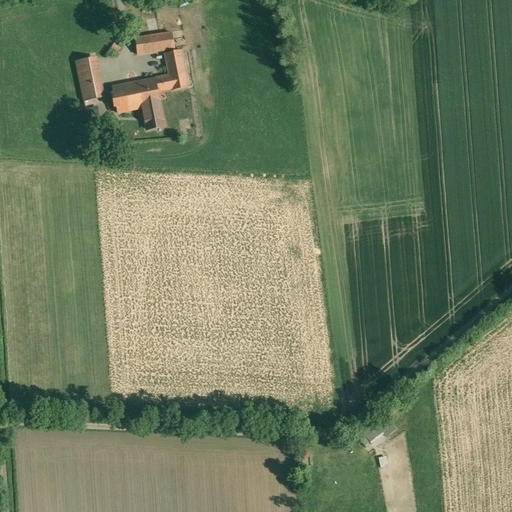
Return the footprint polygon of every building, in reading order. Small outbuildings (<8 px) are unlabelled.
[(171,33),(136,38),(138,55),(174,49),(171,33)] [(181,50),(165,54),(170,76),(172,89),(173,91),(189,87),(181,50)] [(89,59),(76,62),(85,102),(97,99),(89,59)] [(170,76),(160,78),(140,82),(138,83),(143,108),(147,130),(165,126),(158,92),(172,89),(170,76)] [(138,83),(112,88),(118,113),(143,108),(138,83)] [(375,444),(397,428),(388,415),(358,436),(365,445),(372,441),(375,444)] [(381,468),(389,467),(388,456),(380,457),(381,468)]
